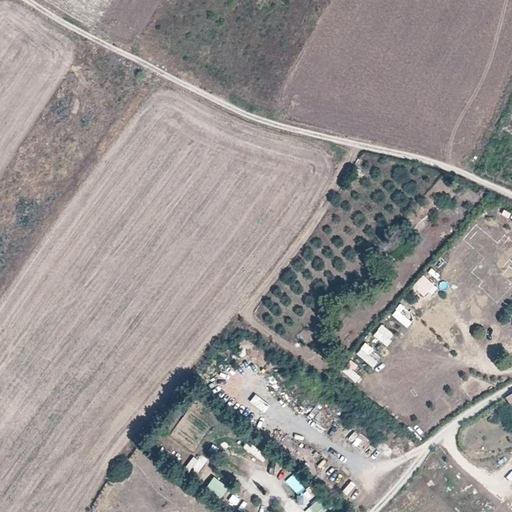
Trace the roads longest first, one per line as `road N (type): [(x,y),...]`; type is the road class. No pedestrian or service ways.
road 1 (unclassified): [(511,196),(446,164),(286,128),(25,0)]
road 2 (track): [(511,388),(441,431),(372,511)]
